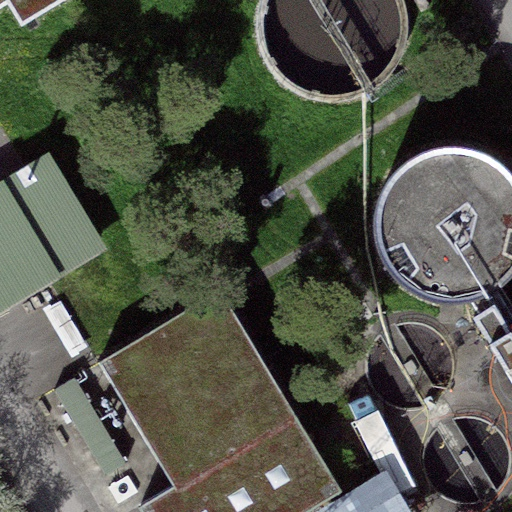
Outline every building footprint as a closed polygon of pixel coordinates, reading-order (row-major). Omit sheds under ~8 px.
[(19,30),(67,0),(0,0),(0,10),(5,7),(19,30)] [(394,65),(394,64),(403,37),(400,8),(395,0),(263,0),(256,25),(260,52),(274,77),(295,95),(322,103),(350,100),(375,87),(394,65)] [(416,297),(417,298),(446,305),(461,304),(476,300),(501,285),(511,274),(511,273),(511,181),(507,175),(483,157),(469,152),(454,150),(438,151),(423,155),(409,161),(397,171),(380,194),(372,223),(376,253),(392,279),(403,290),(416,297)] [(308,511),(338,494),(217,293),(96,366),(171,490),(137,511),(308,511)] [(511,307),(496,317),(491,308),(472,319),(511,384),(511,307)]
